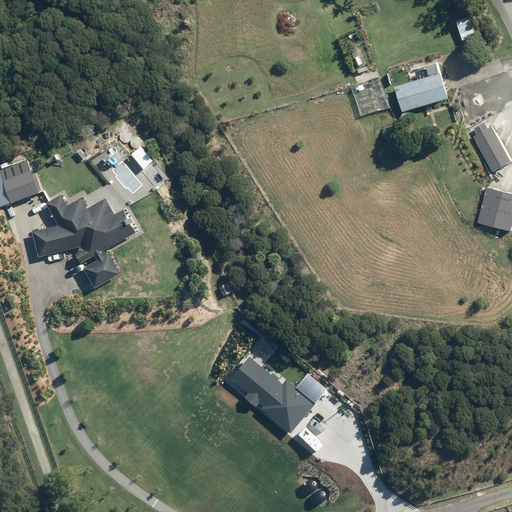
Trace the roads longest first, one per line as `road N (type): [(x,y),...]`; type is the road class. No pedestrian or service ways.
road 1 (unknown): [(186,511),(116,469),(64,411),(43,356),(26,257)]
road 2 (unknown): [(58,511),(0,343)]
